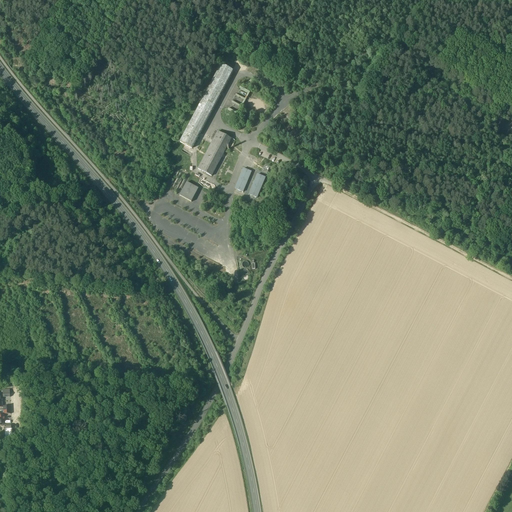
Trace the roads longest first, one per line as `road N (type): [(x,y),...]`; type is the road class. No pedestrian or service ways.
road 1 (primary): [(0,68),(142,235),(194,317),(230,400),(258,511)]
road 2 (track): [(318,179),(511,276)]
road 3 (track): [(10,372),(192,391)]
